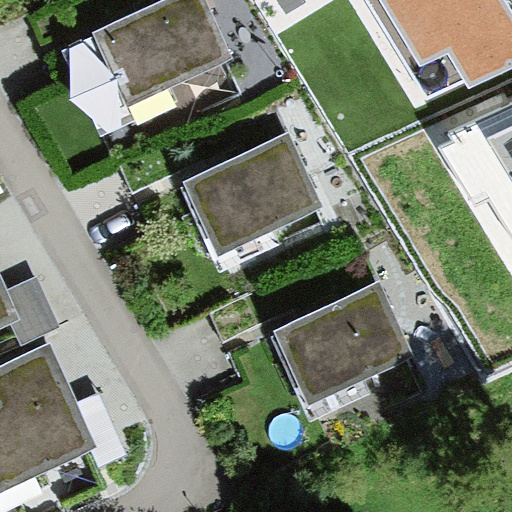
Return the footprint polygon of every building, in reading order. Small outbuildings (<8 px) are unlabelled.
[(150,0),(145,3),(97,26),(132,97),(232,47),(208,0),(150,0)] [(366,0),(426,96),(466,80),(470,85),(511,65),(511,13),(504,0),(366,0)] [(511,103),(450,129),(455,135),(443,141),(476,200),(492,194),(511,227),(511,103)] [(236,154),(185,178),(221,256),(328,206),(291,128),(236,154)] [(0,275),(0,327),(10,323),(20,318),(8,291),(4,285),(0,275)] [(36,277),(8,291),(20,318),(10,323),(23,346),(59,327),(36,277)] [(328,306),(269,335),(311,421),(370,392),(364,379),(413,355),(377,282),(328,306)] [(49,346),(0,369),(0,495),(98,448),(82,414),(49,346)]
